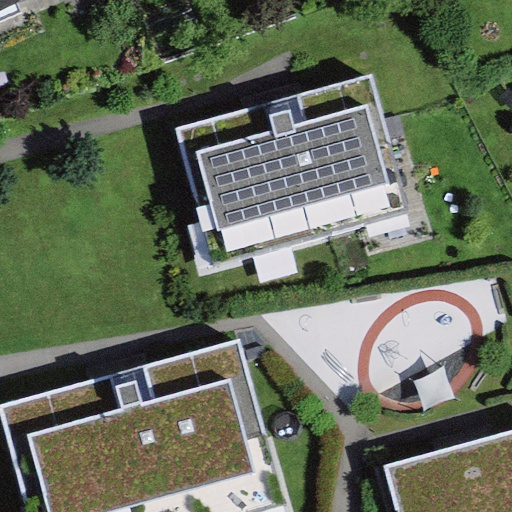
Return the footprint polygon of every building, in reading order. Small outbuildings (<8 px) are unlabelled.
[(0,0),(0,36),(83,5),(88,18),(136,0),(0,0)] [(377,98),(182,165),(218,270),(413,202),(377,98)] [(245,355),(0,416),(0,443),(17,511),(177,511),(278,487),(245,355)] [(511,511),(511,456),(464,472),(477,511),(511,511)] [(477,511),(464,472),(394,494),(400,511),(477,511)]
